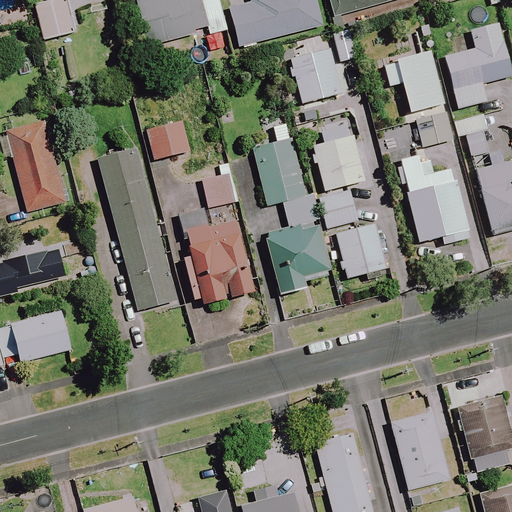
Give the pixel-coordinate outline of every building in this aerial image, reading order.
[(64,0),(30,0),(41,43),(73,35),(64,0)] [(225,32),(215,0),(172,0),(163,3),(161,0),(149,0),(134,4),(146,48),(206,31),(207,37),(225,32)] [(250,0),(251,2),(227,8),(237,48),(320,28),(312,0),(250,0)] [(402,0),(328,0),(334,19),(402,0)] [(479,87),(511,78),(502,43),(501,43),(496,26),(474,32),(478,49),(441,58),(455,110),(483,103),(479,87)] [(346,30),(330,34),(338,65),(354,60),(346,30)] [(0,54),(14,51),(11,35),(0,37),(0,54)] [(301,53),(302,57),(289,61),(300,105),(337,95),(326,51),(319,53),(318,49),(301,53)] [(427,54),(395,62),(408,111),(440,103),(427,54)] [(449,143),(444,115),(415,121),(420,149),(449,143)] [(487,154),(479,117),(452,123),(455,140),(464,138),(469,158),(487,154)] [(43,122),(2,133),(25,215),(65,204),(43,122)] [(188,153),(181,125),(145,134),(152,162),(188,153)] [(317,232),(318,232),(309,196),(303,198),(284,125),(269,129),(273,144),(250,150),(265,208),(279,204),(286,231),(262,237),(277,298),(303,291),(300,282),(328,275),(317,232)] [(351,139),(310,148),(321,194),(315,195),(323,230),(355,223),(346,188),(362,184),(351,139)] [(136,151),(97,160),(134,313),(173,303),(136,151)] [(417,165),(415,158),(394,163),(400,186),(403,186),(416,244),(465,233),(450,172),(430,177),(427,163),(417,165)] [(237,204),(227,163),(216,166),(219,178),(197,183),(203,211),(178,217),(188,258),(182,260),(193,308),(254,293),(232,205),(237,204)] [(511,163),(473,173),(488,233),(511,226),(511,163)] [(382,271),(372,227),(334,235),(344,280),(382,271)] [(0,299),(64,284),(55,249),(0,261),(0,299)] [(59,313),(9,326),(0,328),(0,349),(3,362),(17,358),(19,364),(69,350),(59,313)] [(508,466),(505,453),(511,451),(498,396),(455,407),(468,462),(473,461),(476,474),(508,466)] [(446,482),(429,414),(388,425),(405,492),(446,482)] [(369,511),(350,435),(312,444),(329,511),(369,511)] [(227,511),(223,491),(194,498),(197,511),(227,511)] [(511,511),(511,492),(478,502),(481,511),(511,511)] [(295,511),(291,494),(239,507),(240,511),(295,511)] [(133,511),(130,501),(89,511),(133,511)]
